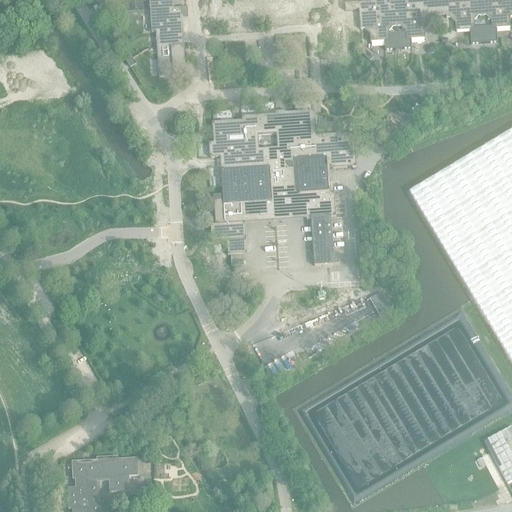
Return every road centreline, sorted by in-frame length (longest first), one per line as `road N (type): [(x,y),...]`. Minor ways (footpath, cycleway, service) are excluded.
road 1 (residential): [(219,345),(260,313),(277,282),(349,274),(348,190),(436,87)]
road 2 (residential): [(99,418),(5,259)]
road 3 (residential): [(5,259),(54,254),(121,223),(177,224)]
road 4 (residential): [(198,38),(313,27),(316,87)]
road 5 (residential): [(152,116),(185,95),(316,87)]
road 6 (residential): [(99,418),(219,345)]
road 7 (residential): [(152,116),(78,0)]
road 8 (residential): [(316,87),(436,87)]
